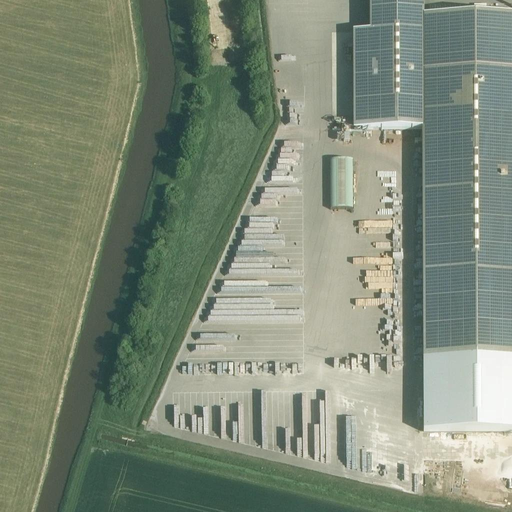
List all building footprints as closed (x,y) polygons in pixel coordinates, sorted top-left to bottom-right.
[(369,0),(370,34),(353,34),(353,131),(422,131),(423,361),(511,360),(511,17),(423,18),(423,0),(369,0)] [(277,38),(283,88),(304,85),(299,36),(277,38)] [(331,161),(331,210),(353,210),(352,160),(331,161)] [(303,239),(303,223),(275,222),(275,218),(249,218),(249,228),(274,228),(274,239),(263,239),(263,249),(273,249),(273,243),(277,243),(278,238),(303,239)] [(333,233),(333,269),(365,268),(365,264),(375,263),(375,269),(389,269),(389,248),(383,248),(383,244),(390,244),(389,227),(341,228),(341,233),(333,233)]
